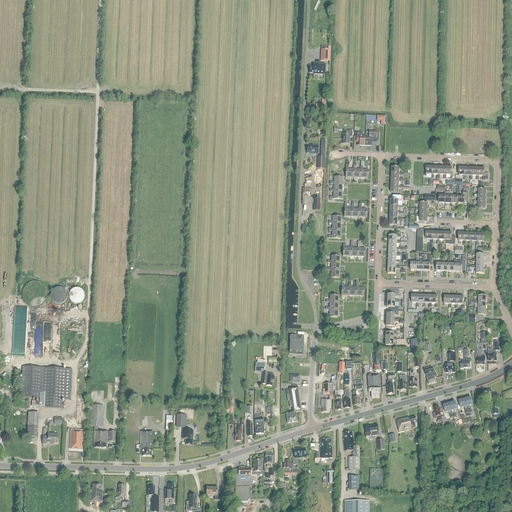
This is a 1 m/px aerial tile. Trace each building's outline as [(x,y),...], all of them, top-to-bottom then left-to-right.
[(314,68),(310,68),(309,73),(313,73),(313,74),(324,75),(325,65),(314,64),(314,68)] [(386,116),(377,116),(377,120),(381,120),(381,125),(385,125),(386,116)] [(343,134),(343,144),(349,144),(349,137),(352,137),(352,131),(347,131),(347,134),(343,134)] [(365,136),(365,146),(371,146),(371,143),(376,143),(376,132),(369,131),(369,136),(365,136)] [(359,146),(365,146),(365,136),(362,136),(362,133),(355,132),(355,142),(359,142),(359,146)] [(309,154),(318,155),(318,146),(314,146),(310,146),(307,146),(306,153),(309,154)] [(478,176),(479,176),(483,176),(482,181),(488,181),(488,174),(484,174),(484,169),(478,169),(478,176)] [(468,202),(468,193),(463,193),(463,197),(459,197),(458,196),(458,204),(464,204),(464,201),(468,202)] [(398,202),(402,202),(402,197),(393,196),(393,200),(390,200),(390,207),(398,207),(398,206),(398,202)] [(445,233),(445,241),(446,241),(446,245),(455,245),(455,236),(451,236),(452,233),(445,233)] [(423,263),(423,271),(430,271),(430,264),(432,264),(433,256),(428,256),(428,263),(424,263),(423,263)] [(460,265),(456,264),(455,264),(455,272),(462,272),(462,270),(465,270),(465,271),(466,261),(460,260),(460,265)] [(64,303),(63,288),(51,289),(52,304),(64,303)] [(71,289),(71,303),(83,303),(83,289),(71,289)] [(387,295),(387,301),(394,301),(394,300),(394,296),(399,297),(399,291),(391,290),(391,295),(387,295)] [(394,301),(387,301),(386,307),(389,308),(389,311),(398,311),(398,307),(394,307),(394,303),(398,303),(398,301),(394,300),(394,301)] [(398,316),(398,313),(398,311),(389,311),(389,314),(386,314),(386,320),(394,320),(394,316),(398,316)] [(30,313),(29,333),(43,333),(43,334),(51,334),(52,322),(36,322),(36,313),(30,313)] [(289,355),(302,355),(303,337),(290,336),(289,355)] [(410,340),(410,349),(420,349),(420,340),(410,340)] [(488,351),(488,361),(497,361),(497,353),(496,353),(496,351),(499,351),(499,342),(494,342),(495,351),(492,351),(488,351)] [(477,360),(477,365),(485,366),(485,360),(485,356),(481,356),(481,349),(476,349),(476,356),(477,357),(477,360)] [(464,357),(464,360),(460,360),(460,363),(461,369),(470,368),(470,362),(471,362),(471,360),(470,360),(468,360),(467,357),(469,357),(468,350),(463,350),(464,357)] [(448,364),(445,364),(446,373),(455,373),(455,364),(455,361),(454,351),(449,351),(449,354),(448,354),(448,362),(448,364)] [(255,372),(264,373),(265,363),(256,363),(255,372)] [(61,409),(62,409),(62,406),(61,406),(61,404),(63,404),(63,402),(61,402),(62,369),(22,367),(21,397),(40,398),(40,402),(32,401),(31,407),(61,409)] [(427,379),(428,384),(435,382),(434,377),(436,376),(435,373),(433,373),(432,367),(424,369),(426,375),(426,376),(427,379)] [(268,374),(263,373),(261,384),(266,385),(272,386),(273,380),(274,380),(274,377),(273,377),(273,374),(268,373),(268,374)] [(367,375),(368,393),(371,393),(372,400),(380,399),(379,393),(381,393),(379,375),(367,375)] [(399,383),(398,383),(399,385),(400,391),(403,391),(403,390),(404,390),(406,390),(406,389),(405,386),(406,386),(405,382),(406,382),(406,376),(402,376),(402,377),(399,377),(399,382),(399,383)] [(335,391),(336,381),(331,380),(331,384),(323,384),(323,395),(332,395),(332,391),(335,391)] [(289,412),(289,414),(286,414),(287,423),(297,422),(296,413),(301,412),(298,388),(297,388),(297,385),(292,386),(292,389),(289,389),(290,392),(286,393),(286,395),(290,395),(291,401),(289,402),(290,407),(292,407),(293,411),(289,412)] [(482,392),(483,397),(483,400),(492,399),(492,396),(491,390),(482,392)] [(76,422),(85,423),(86,399),(77,398),(76,422)] [(322,412),(328,412),(328,408),(330,408),(331,400),(321,399),(321,405),(323,405),(322,412)] [(464,407),(465,410),(464,410),(466,414),(468,413),(465,400),(459,401),(461,408),(464,407)] [(448,412),(449,414),(450,418),(453,417),(449,404),(443,406),(445,413),(448,412)] [(94,426),(94,431),(98,431),(98,427),(103,427),(103,406),(90,405),(90,426),(94,426)] [(37,438),(38,413),(28,412),(27,438),(37,438)] [(184,428),(184,416),(177,416),(176,427),(184,428)] [(408,417),(396,420),(399,432),(411,429),(415,428),(414,424),(416,423),(415,417),(408,418),(408,417)] [(259,418),(255,418),(255,429),(255,434),(264,434),(263,428),(264,428),(264,425),(264,423),(263,423),(263,418),(259,418)] [(365,437),(369,436),(370,440),(372,440),(372,436),(378,435),(378,431),(377,425),(365,426),(366,433),(365,433),(365,437)] [(71,430),(70,450),(74,450),(77,450),(82,450),(83,431),(71,430)] [(98,431),(94,431),(93,443),(95,443),(94,448),(106,449),(106,448),(106,444),(107,444),(108,440),(108,438),(108,432),(98,431)] [(193,431),(188,431),(182,431),(182,439),(185,439),(185,445),(192,445),(192,437),(193,431)] [(108,440),(108,442),(115,442),(116,432),(109,432),(109,438),(108,438),(108,440)] [(139,450),(140,449),(141,449),(141,456),(151,456),(151,449),(153,449),(152,432),(140,432),(140,445),(136,445),(136,450),(139,450)] [(352,451),(352,458),(348,458),(348,469),(359,469),(359,457),(360,457),(359,446),(354,446),(353,438),(352,438),(352,432),(343,433),(344,438),(343,438),(344,451),(352,451)] [(48,434),(48,437),(43,437),(42,444),(53,444),(53,443),(57,443),(58,434),(48,434)] [(331,440),(321,440),(321,447),(319,447),(319,459),(332,459),(332,447),(331,447),(331,440)] [(376,441),(378,451),(384,450),(383,440),(376,441)] [(294,450),(295,458),(292,458),(293,465),(297,465),(296,458),(306,457),(305,449),(294,450)] [(285,460),(285,464),(283,464),(283,470),(284,470),(284,475),(299,475),(299,470),(292,470),(292,468),(292,463),(289,463),(289,460),(285,460)] [(263,472),(261,472),(261,461),(254,461),(253,469),(251,469),(251,475),(258,475),(258,477),(263,477),(263,472)] [(251,487),(251,475),(251,469),(238,469),(239,475),(235,476),(236,503),(247,502),(249,499),(249,487),(251,487)] [(383,487),(383,469),(370,469),(370,487),(383,487)] [(349,477),(349,490),(359,490),(359,476),(349,477)] [(90,501),(102,502),(102,494),(101,494),(102,490),(101,490),(101,485),(92,485),(91,488),(90,488),(90,501)] [(165,499),(173,500),(174,485),(168,485),(168,489),(165,489),(165,499)] [(124,486),(118,486),(118,490),(117,490),(117,498),(120,498),(120,500),(123,500),(123,498),(125,498),(125,491),(124,491),(124,486)] [(212,487),(207,487),(206,495),(215,496),(214,500),(220,501),(221,493),(217,492),(217,489),(212,488),(212,487)] [(189,496),(188,502),(186,502),(186,511),(192,511),(196,511),(197,504),(197,502),(197,496),(189,496)] [(344,501),(344,511),(369,511),(369,501),(344,501)]
